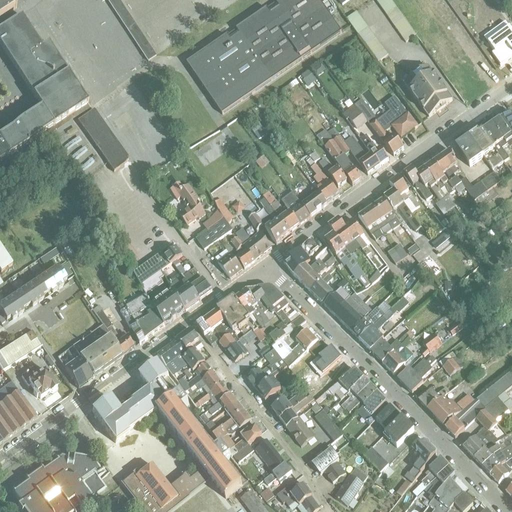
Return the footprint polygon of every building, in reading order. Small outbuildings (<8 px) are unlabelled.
[(0,0),(0,20),(17,10),(10,0),(0,0)] [(117,0),(104,0),(147,64),(156,59),(117,0)] [(345,38),(318,0),(291,0),(193,67),(228,117),(345,38)] [(352,0),(341,0),(338,2),(343,9),(353,2),(352,0)] [(430,22),(444,13),(436,0),(410,0),(413,5),(401,12),(417,38),(434,28),(430,22)] [(357,15),(348,21),(360,37),(369,30),(357,15)] [(0,169),(90,112),(85,103),(54,55),(48,46),(42,50),(22,19),(0,33),(0,47),(37,104),(0,127),(0,169)] [(374,32),(364,37),(377,64),(387,60),(374,32)] [(313,72),(317,79),(326,74),(323,67),(313,72)] [(406,84),(429,119),(452,103),(428,69),(406,84)] [(487,71),(455,89),(463,102),(495,84),(487,71)] [(453,74),(447,79),(455,90),(461,86),(453,74)] [(302,82),(308,91),(317,85),(312,76),(302,82)] [(356,134),(377,120),(364,100),(343,115),(356,134)] [(94,113),(78,124),(108,168),(114,175),(130,163),(94,113)] [(511,117),(510,114),(500,121),(511,138),(511,117)] [(392,127),(401,141),(419,130),(409,116),(392,127)] [(511,138),(500,121),(482,133),(493,150),(504,142),(506,144),(511,140),(511,138)] [(370,127),(383,145),(388,141),(375,124),(370,127)] [(252,131),(260,143),(269,137),(261,125),(252,131)] [(478,132),(468,139),(480,158),(493,150),(482,133),(479,135),(478,132)] [(306,140),(312,144),(316,139),(310,135),(306,140)] [(383,145),(393,158),(403,151),(393,138),(388,141),(383,145)] [(63,148),(67,154),(82,145),(78,139),(63,148)] [(349,152),(352,150),(356,159),(362,156),(355,139),(345,143),(349,152)] [(372,157),(380,168),(388,163),(379,150),(376,152),(367,139),(362,142),(372,157)] [(455,147),(467,166),(480,158),(468,139),(455,147)] [(85,150),(70,157),(73,162),(87,155),(85,150)] [(449,152),(433,163),(441,176),(458,165),(449,152)] [(306,162),(310,169),(322,161),(318,154),(306,162)] [(344,156),(335,163),(353,188),(362,182),(344,156)] [(359,166),(367,177),(380,168),(372,157),(359,166)] [(90,159),(81,168),(87,174),(96,165),(90,159)] [(424,169),(425,171),(435,187),(444,181),(441,176),(433,163),(424,169)] [(336,170),(328,176),(337,189),(346,183),(336,170)] [(412,171),(404,176),(413,190),(417,187),(421,185),(415,177),(412,171)] [(415,177),(421,185),(424,190),(427,187),(430,192),(436,188),(435,187),(425,171),(415,177)] [(468,191),(475,201),(502,184),(495,174),(468,191)] [(453,190),(448,185),(443,192),(455,203),(467,189),(456,179),(453,183),(456,186),(453,190)] [(467,191),(472,189),(467,179),(463,181),(467,191)] [(389,187),(393,192),(399,200),(408,194),(399,180),(389,187)] [(328,183),(317,191),(319,195),(327,205),(338,197),(328,183)] [(421,185),(417,187),(428,203),(431,201),(424,190),(421,185)] [(177,194),(187,207),(179,214),(189,227),(207,213),(188,186),(177,194)] [(383,199),(393,213),(403,206),(399,200),(393,192),(383,199)] [(270,208),(276,204),(270,194),(264,198),(270,208)] [(319,195),(303,206),(310,217),(327,205),(319,195)] [(266,217),(277,213),(275,206),(269,208),(266,201),(261,203),(266,217)] [(447,201),(436,208),(449,225),(459,217),(447,201)] [(215,206),(229,225),(235,220),(221,202),(215,206)] [(383,202),(358,218),(367,231),(392,215),(383,202)] [(239,204),(232,208),(237,215),(243,211),(239,204)] [(303,206),(291,214),(300,227),(312,219),(310,217),(303,206)] [(298,227),(288,214),(279,220),(289,233),(298,227)] [(392,215),(367,231),(377,244),(401,228),(392,215)] [(255,216),(249,221),(256,230),(262,226),(255,216)] [(223,218),(195,238),(204,250),(231,230),(223,218)] [(279,220),(265,229),(276,243),(289,233),(279,220)] [(333,236),(344,252),(346,250),(356,243),(364,238),(353,222),(345,228),(340,221),(328,229),(333,236)] [(258,233),(243,245),(246,249),(255,260),(270,248),(258,233)] [(431,246),(439,256),(455,244),(448,234),(431,246)] [(333,236),(325,242),(337,257),(344,252),(333,236)] [(364,238),(356,243),(379,275),(387,270),(364,238)] [(284,262),(295,276),(305,266),(300,263),(318,249),(312,241),(284,262)] [(0,248),(0,272),(1,274),(12,266),(0,248)] [(400,248),(388,255),(395,266),(407,259),(400,248)] [(246,249),(237,257),(245,268),(255,260),(246,249)] [(55,250),(40,261),(44,267),(59,256),(55,250)] [(344,252),(337,257),(345,269),(340,272),(356,295),(371,285),(346,250),(344,252)] [(162,254),(134,273),(142,286),(161,272),(169,267),(162,254)] [(230,254),(218,263),(229,279),(242,270),(230,254)] [(421,254),(414,259),(417,264),(424,260),(421,254)] [(177,261),(173,265),(182,277),(186,274),(177,261)] [(169,267),(161,272),(165,278),(174,293),(185,313),(200,302),(191,289),(182,277),(173,265),(169,267)] [(305,266),(295,276),(309,291),(319,281),(305,266)] [(62,270),(1,311),(10,324),(71,283),(62,270)] [(142,286),(141,286),(147,297),(164,285),(160,280),(165,278),(161,272),(142,286)] [(200,302),(212,293),(202,280),(191,289),(200,302)] [(340,293),(348,286),(344,280),(335,287),(340,293)] [(331,294),(319,281),(309,291),(321,304),(331,294)] [(254,284),(245,291),(253,301),(254,303),(264,297),(254,284)] [(270,285),(254,284),(264,297),(272,307),(284,299),(270,285)] [(114,290),(107,294),(110,299),(117,295),(114,290)] [(245,291),(235,299),(242,309),(253,301),(245,291)] [(156,304),(152,306),(165,327),(185,313),(174,293),(168,295),(167,293),(155,302),(156,304)] [(147,339),(165,327),(152,306),(145,295),(126,307),(135,320),(147,339)] [(99,307),(92,312),(95,316),(101,312),(102,312),(99,307)] [(215,311),(202,321),(209,330),(222,320),(215,311)] [(95,316),(95,317),(102,327),(113,342),(118,339),(111,328),(112,327),(101,312),(95,316)] [(366,319),(353,332),(359,339),(372,326),(366,319)] [(138,344),(147,339),(135,320),(127,325),(138,344)] [(459,324),(449,332),(453,336),(463,328),(459,324)] [(372,326),(359,339),(370,350),(381,340),(383,338),(372,326)] [(188,331),(177,340),(183,349),(195,340),(188,331)] [(307,331),(297,340),(299,343),(306,351),(317,341),(307,331)] [(113,342),(112,343),(121,355),(132,347),(123,335),(118,339),(113,342)] [(230,335),(220,343),(235,362),(245,354),(230,335)] [(107,336),(79,358),(92,377),(121,355),(112,343),(107,336)] [(433,336),(423,344),(427,349),(421,354),(424,358),(441,344),(433,336)] [(26,337),(0,353),(0,366),(3,372),(41,347),(42,348),(42,347),(37,340),(30,344),(26,337)] [(158,354),(167,366),(186,352),(183,349),(177,340),(158,354)] [(381,340),(370,350),(381,363),(393,352),(381,340)] [(268,345),(265,341),(258,345),(261,350),(268,345)] [(299,343),(282,360),(288,367),(306,351),(299,343)] [(329,346),(318,356),(329,369),(341,358),(329,346)] [(393,352),(381,363),(393,375),(405,364),(394,351),(393,352)] [(424,361),(416,368),(423,376),(432,368),(431,367),(437,361),(432,356),(425,363),(424,361)] [(78,387),(92,377),(79,358),(64,368),(78,387)] [(452,362),(444,368),(449,375),(457,369),(452,362)] [(155,365),(138,378),(149,393),(166,380),(155,365)] [(397,379),(411,395),(427,380),(423,376),(416,368),(413,365),(397,379)] [(353,367),(338,381),(348,391),(349,389),(363,377),(353,367)] [(35,368),(21,378),(28,388),(30,386),(34,392),(33,394),(37,400),(38,398),(41,401),(49,394),(50,395),(58,389),(46,371),(40,375),(35,368)] [(511,376),(509,374),(476,399),(485,409),(511,386),(511,376)] [(363,377),(349,389),(357,398),(370,386),(363,377)] [(271,378),(256,390),(264,400),(279,389),(271,378)] [(370,386),(357,398),(364,405),(377,393),(370,386)] [(210,480),(224,497),(239,485),(167,395),(158,403),(149,393),(146,389),(119,409),(109,395),(89,410),(115,443),(156,413),(197,464),(210,480)] [(419,400),(426,408),(439,398),(431,390),(419,400)] [(17,392),(0,404),(0,443),(36,418),(17,392)] [(377,393),(364,405),(356,412),(369,426),(390,407),(377,393)] [(439,398),(426,408),(443,427),(457,414),(440,396),(439,398)] [(476,399),(454,421),(463,430),(485,409),(476,399)] [(321,425),(336,416),(333,411),(325,415),(323,412),(316,416),(321,425)] [(485,412),(477,419),(488,432),(496,424),(485,412)] [(402,419),(383,437),(389,443),(391,441),(397,447),(414,431),(402,419)] [(454,421),(445,429),(455,438),(463,430),(454,421)] [(474,439),(466,446),(475,456),(483,448),(474,439)] [(437,454),(425,440),(413,451),(425,464),(437,454)] [(271,475),(265,479),(271,488),(293,473),(277,449),(271,452),(264,443),(254,449),(271,475)] [(124,452),(128,459),(141,451),(137,445),(124,452)] [(332,446),(312,461),(322,473),(323,472),(332,484),(346,474),(337,461),(341,458),(332,446)] [(371,449),(363,457),(380,473),(388,466),(371,449)] [(493,457),(482,467),(491,475),(499,467),(506,462),(501,453),(493,457)] [(27,486),(13,496),(21,507),(17,510),(18,511),(70,511),(66,507),(74,502),(78,507),(89,500),(91,504),(97,499),(98,495),(105,489),(99,482),(109,476),(104,469),(101,471),(92,459),(74,456),(74,459),(60,458),(55,462),(57,464),(43,475),(41,473),(26,484),(27,486)] [(432,473),(421,482),(425,487),(436,477),(447,467),(440,459),(429,469),(432,473)] [(151,461),(122,484),(144,511),(171,511),(210,480),(197,464),(169,485),(151,461)] [(447,467),(436,477),(442,485),(449,479),(454,475),(447,467)] [(499,467),(491,475),(500,484),(508,477),(499,467)] [(335,498),(350,507),(369,477),(355,468),(335,498)] [(463,494),(449,479),(442,485),(435,494),(429,506),(435,510),(433,511),(447,511),(453,505),(463,494)] [(276,495),(286,511),(296,505),(300,511),(315,511),(321,508),(303,480),(289,489),(288,487),(276,495)] [(267,489),(261,495),(267,501),(273,495),(267,489)] [(248,511),(256,511),(258,511),(252,493),(243,495),(248,511)] [(463,511),(472,503),(463,494),(453,505),(461,511),(463,511)]
